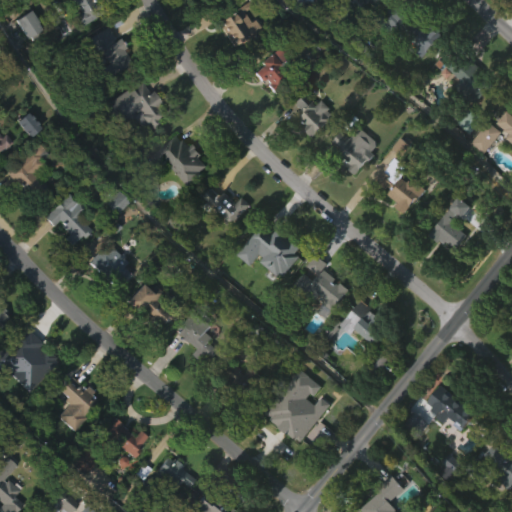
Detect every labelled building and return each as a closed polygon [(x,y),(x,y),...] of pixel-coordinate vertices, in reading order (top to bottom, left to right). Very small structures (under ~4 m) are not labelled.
[(92,0),(93,1),(95,0),(101,9),(79,24),(71,13),(77,9),(71,0),(92,0)] [(224,2),(223,0),(184,0),(191,17),(224,2)] [(253,5),(243,12),(250,21),(253,19),(261,29),(254,33),(257,37),(248,44),(244,38),(233,45),(216,21),(248,0),(251,0),(250,1),(253,5)] [(367,43),(386,23),(371,9),(374,6),(367,0),(361,0),(342,21),(367,43)] [(406,11),(412,16),(415,12),(441,34),(427,52),(402,32),(399,36),(380,20),(395,1),(406,11)] [(37,34),(29,39),(25,34),(21,36),(9,18),(24,7),(33,21),(32,21),(36,27),(34,29),(37,34)] [(76,59),(95,50),(76,11),(61,18),(75,47),(71,49),(76,59)] [(106,27),(113,39),(117,36),(123,47),(121,48),(131,64),(123,68),(122,66),(103,79),(96,68),(99,66),(83,39),(105,25),(106,27)] [(212,55),(229,81),(254,65),(237,39),(212,55)] [(380,60),(400,68),(407,49),(387,42),(380,60)] [(289,52),(280,60),(291,73),(270,90),(265,84),(266,83),(252,65),(281,43),(289,52)] [(10,52),(21,72),(36,64),(26,44),(10,52)] [(436,71),(414,53),(398,72),(421,90),(436,71)] [(460,55),(467,61),(469,59),(494,83),(475,103),(470,99),(468,101),(454,88),(459,82),(453,77),(455,75),(446,67),(458,54),(460,55)] [(97,86),(108,103),(128,91),(116,71),(111,74),(102,60),(81,73),(91,90),(97,86)] [(141,83),(147,92),(150,90),(158,102),(154,105),(161,114),(155,119),(158,123),(151,128),(146,121),(138,127),(129,114),(131,113),(130,110),(114,122),(101,104),(127,85),(129,88),(139,81),(141,83)] [(278,87),(257,90),(261,121),(282,119),(278,87)] [(300,91),(315,105),(321,99),(329,108),(327,110),(331,114),(328,117),(329,118),(312,135),(302,126),(305,123),(298,117),(302,113),(290,101),(300,91)] [(481,118),(470,132),(456,121),(467,107),(481,118)] [(22,111),(25,114),(26,113),(37,127),(26,136),(12,119),(22,111)] [(509,112),(511,114),(511,140),(509,138),(511,134),(499,124),(509,112)] [(113,156),(127,147),(137,163),(144,157),(147,162),(157,155),(150,144),(158,140),(149,125),(145,128),(136,115),(101,137),(113,156)] [(487,152),(473,140),(490,120),(504,133),(487,152)] [(308,171),(331,149),(318,134),(312,140),(298,126),(286,137),(304,156),(299,161),(308,171)] [(365,131),(377,142),(378,147),(372,153),(375,156),(357,174),(350,168),(353,166),(340,154),(343,150),(334,141),(343,131),(352,140),(361,131),(365,131)] [(0,134),(2,133),(9,141),(1,147),(0,146),(0,134)] [(176,135),(181,141),(184,139),(190,147),(194,143),(199,149),(197,151),(201,155),(198,158),(206,167),(201,172),(202,174),(188,186),(169,164),(166,167),(161,161),(164,158),(162,156),(153,163),(148,157),(175,133),(176,135)] [(36,178),(46,189),(39,196),(32,189),(25,195),(2,170),(35,141),(42,149),(36,154),(38,156),(36,158),(46,169),(36,178)] [(502,173),(511,180),(511,150),(511,152),(502,145),(493,158),(506,167),(502,173)] [(498,166),(484,155),(467,177),(480,188),(498,166)] [(395,157),(407,168),(400,177),(406,182),(408,179),(414,185),(416,182),(426,190),(416,203),(413,201),(407,209),(388,193),(391,189),(387,186),(386,188),(375,178),(387,162),(389,164),(395,157)] [(337,165),(329,176),(338,183),(334,188),(348,198),(344,203),(353,209),(376,177),(356,162),(348,173),(337,165)] [(150,197),(157,191),(184,220),(206,200),(187,179),(185,181),(171,166),(144,190),(150,197)] [(40,219),(26,208),(36,197),(31,192),(36,186),(26,178),(1,208),(29,232),(40,219)] [(216,193),(219,196),(223,191),(228,196),(229,195),(235,203),(241,196),(249,204),(231,224),(202,196),(210,188),(216,193)] [(372,214),(385,224),(382,227),(404,245),(419,226),(398,209),(404,202),(390,191),(372,214)] [(66,192),(73,200),(75,198),(85,208),(76,217),(89,230),(81,237),(79,235),(69,244),(62,236),(65,233),(58,225),(59,223),(56,220),(50,226),(41,216),(66,192)] [(471,209),(463,218),(462,219),(459,216),(456,220),(458,221),(456,224),(470,236),(459,250),(448,241),(445,245),(442,242),(441,244),(430,235),(461,196),(473,206),(471,209)] [(200,230),(227,258),(247,240),(239,231),(232,237),(221,226),(215,231),(208,223),(200,230)] [(100,235),(109,246),(123,235),(114,224),(100,235)] [(72,248),(78,241),(63,226),(39,250),(48,260),(53,255),(64,267),(59,271),(68,280),(86,263),(72,248)] [(283,237),(300,252),(281,271),(273,264),(278,258),(270,252),(265,258),(260,253),(254,260),(243,251),(260,230),(269,238),(277,229),(284,235),(283,237)] [(105,242),(125,261),(120,266),(129,274),(123,280),(121,278),(111,286),(85,261),(105,242)] [(449,260),(455,251),(443,244),(427,268),(452,285),(463,270),(449,260)] [(258,259),(233,289),(246,300),(254,291),(277,311),(299,284),(270,260),(266,265),(258,259)] [(334,281),(337,284),(339,282),(349,290),(329,312),(321,304),(325,300),(319,295),(313,301),(294,285),(304,274),(312,281),(323,269),(336,279),(334,281)] [(130,304),(100,277),(85,295),(114,321),(130,304)] [(137,283),(146,290),(151,284),(159,291),(152,298),(170,314),(164,321),(161,319),(156,325),(136,308),(133,311),(121,300),(137,283)] [(291,320),(311,335),(316,329),(322,333),(313,346),(323,353),(345,322),(319,304),(324,297),(312,288),(303,301),(314,308),(310,314),(300,307),(291,320)] [(387,324),(371,343),(355,329),(350,334),(339,325),(361,298),(373,309),(371,310),(387,324)] [(192,313),(200,320),(201,318),(210,325),(204,331),(211,337),(207,342),(217,350),(210,358),(205,354),(198,362),(191,355),(196,348),(189,341),(188,343),(175,332),(192,313)] [(149,318),(144,323),(137,317),(122,334),(153,362),(167,347),(152,334),(159,327),(149,318)] [(52,356),(25,388),(0,367),(0,347),(18,326),(52,356)] [(336,359),(347,368),(352,362),(370,379),(380,368),(372,361),(379,353),(358,335),(336,359)] [(173,366),(194,383),(189,388),(202,399),(217,381),(200,368),(205,362),(188,348),(173,366)] [(396,366),(379,385),(365,373),(382,353),(396,366)] [(0,402),(23,425),(51,396),(34,379),(36,376),(20,360),(0,379),(0,402)] [(239,371),(243,375),(250,366),(261,376),(259,378),(268,386),(262,393),(260,392),(251,403),(230,385),(233,382),(222,373),(231,362),(240,370),(239,371)] [(69,376),(82,388),(84,385),(90,391),(88,393),(93,400),(80,414),(83,417),(70,430),(54,416),(65,404),(52,394),(55,390),(51,386),(59,377),(63,380),(68,375),(69,376)] [(475,412),(461,431),(452,424),(454,421),(448,416),(443,423),(436,417),(439,413),(437,412),(435,415),(430,410),(432,407),(426,403),(440,385),(475,412)] [(291,412),(300,420),(302,418),(312,426),(297,443),(292,438),(290,441),(285,437),(287,433),(265,416),(284,392),(294,400),(287,409),(291,412)] [(248,400),(241,408),(229,396),(217,408),(242,431),(261,412),(248,400)] [(70,464),(93,430),(64,410),(52,426),(64,434),(52,451),(70,464)] [(123,430),(130,436),(135,430),(143,436),(135,447),(137,449),(130,458),(115,445),(112,448),(97,435),(102,428),(100,426),(110,415),(119,423),(118,424),(124,429),(123,430)] [(443,447),(461,461),(472,447),(437,419),(422,437),(440,451),(443,447)] [(91,462),(80,475),(68,464),(87,442),(96,450),(88,459),(91,462)] [(497,446),(509,458),(511,455),(511,487),(509,490),(493,474),(498,469),(484,454),(495,443),(497,446)] [(125,491),(143,472),(134,463),(128,469),(108,450),(95,463),(125,491)] [(167,455),(171,458),(173,457),(182,464),(181,465),(194,477),(188,484),(181,479),(175,487),(166,480),(169,476),(164,473),(161,477),(164,486),(147,492),(142,478),(152,475),(156,469),(155,468),(167,455)] [(13,465),(0,480),(2,482),(4,480),(10,485),(12,482),(18,487),(11,496),(19,503),(11,511),(0,511),(0,460),(3,457),(13,465)] [(491,471),(479,483),(465,469),(476,457),(491,471)] [(397,511),(362,511),(360,509),(379,494),(374,489),(392,475),(404,489),(389,501),(397,511)] [(511,511),(511,492),(496,475),(479,490),(498,511),(511,511)] [(90,494),(78,484),(66,497),(78,508),(90,494)] [(74,508),(70,511),(61,511),(59,510),(57,511),(30,511),(50,488),(74,508)] [(150,505),(158,511),(188,511),(162,490),(150,505)] [(187,511),(200,497),(209,503),(210,502),(216,506),(222,498),(232,507),(228,511),(187,511)]
